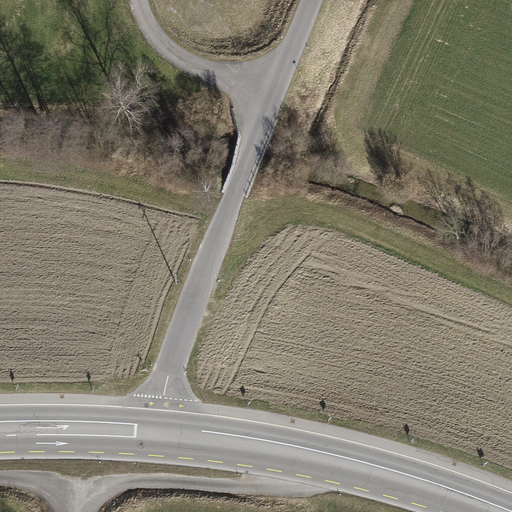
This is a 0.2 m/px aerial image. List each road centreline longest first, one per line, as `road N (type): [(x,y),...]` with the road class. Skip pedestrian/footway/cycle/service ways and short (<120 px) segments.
road 1 (tertiary): [(315,0),(170,374),(161,431)]
road 2 (primary): [(161,431),(318,453),(502,511)]
road 3 (track): [(80,488),(261,492),(290,486),(318,453)]
road 4 (track): [(277,97),(199,72),(158,44),(137,0)]
road 5 (primary): [(0,427),(161,431)]
